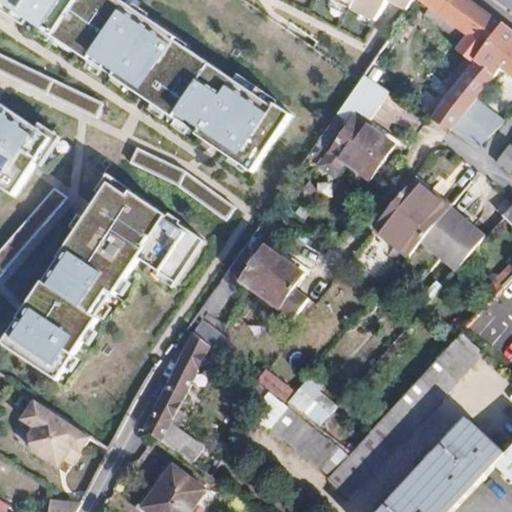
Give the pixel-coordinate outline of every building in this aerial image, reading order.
[(308,0),(368,31),(393,0),(0,0),(0,14),(249,186),(297,132),(96,0),(308,0)] [(504,25),(471,0),(419,0),(430,8),(468,36),(464,43),(458,50),(475,64),(446,102),(434,121),(450,132),(453,129),(469,107),(492,74),(477,61),(504,25)] [(430,8),(426,14),(464,43),(468,36),(430,8)] [(511,30),(504,25),(477,61),(492,74),(497,78),(502,69),(511,76),(511,30)] [(379,55),(366,74),(375,80),(388,62),(379,55)] [(352,93),(383,113),(394,95),(365,76),(352,93)] [(352,93),(307,159),(315,165),(356,107),(376,122),(383,113),(352,93)] [(0,183),(15,194),(56,136),(0,97),(0,183)] [(480,150),(499,130),(469,107),(453,129),(480,150)] [(332,152),(372,181),(397,146),(357,118),(332,152)] [(511,175),(511,145),(497,163),(511,175)] [(424,242),(451,208),(416,180),(377,228),(411,256),(424,242)] [(205,245),(109,181),(0,344),(0,349),(58,389),(140,266),(175,289),(205,245)] [(451,208),(424,242),(458,271),(486,238),(451,208)] [(511,208),(505,217),(511,223),(511,263),(489,289),(497,296),(511,279),(511,208)] [(259,229),(195,317),(210,327),(241,282),(265,246),(271,237),(259,229)] [(241,282),(303,323),(317,304),(297,289),(306,275),(265,246),(241,282)] [(227,339),(210,327),(195,317),(187,329),(195,334),(213,348),(219,352),(227,339)] [(195,334),(145,431),(163,444),(164,442),(195,464),(205,448),(179,429),(174,425),(182,409),(213,348),(195,334)] [(484,355),(462,334),(329,480),(350,499),(484,355)] [(290,369),(275,358),(257,382),(270,392),(278,398),(288,406),(296,397),(297,394),(295,391),(300,385),(286,375),(290,369)] [(270,392),(257,382),(251,390),(255,393),(250,401),(260,408),(270,392)] [(288,406),(290,407),(320,430),(328,421),(296,397),(288,406)] [(72,464),(91,437),(37,400),(24,418),(37,426),(30,436),(32,448),(58,466),(64,458),(72,464)] [(349,453),(320,430),(290,407),(271,430),(329,477),(349,453)] [(174,425),(179,429),(188,411),(182,409),(174,425)] [(469,419),(383,511),(455,511),(497,468),(511,481),(511,451),(508,455),(469,419)] [(72,464),(64,458),(58,466),(67,472),(72,464)] [(191,511),(207,490),(175,467),(144,510),(147,511),(191,511)]
